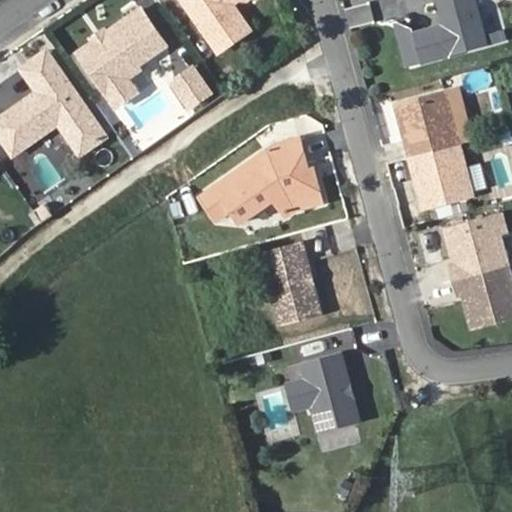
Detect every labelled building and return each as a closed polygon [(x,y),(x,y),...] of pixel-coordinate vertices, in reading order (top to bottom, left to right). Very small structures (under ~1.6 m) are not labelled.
[(184,0),(220,51),(251,30),(232,4),(237,0),(184,0)] [(473,0),(433,0),(437,13),(443,11),(447,23),(440,25),(411,32),(419,62),(485,45),(473,0)] [(142,9),(105,35),(108,39),(103,42),(97,41),(80,52),(107,92),(128,78),(141,69),(138,65),(167,45),(142,9)] [(437,13),(440,25),(447,23),(443,11),(437,13)] [(103,31),(94,37),(97,41),(103,42),(108,39),(105,35),(103,31)] [(23,68),(40,91),(64,75),(48,51),(23,68)] [(194,68),(174,82),(191,107),(211,93),(194,68)] [(40,91),(0,118),(0,133),(14,154),(60,122),(81,154),(107,136),(64,75),(40,91)] [(128,78),(107,92),(117,107),(138,92),(128,78)] [(444,93),(395,106),(397,114),(401,113),(403,119),(399,120),(419,194),(423,192),(425,199),(421,200),(423,207),(472,194),(444,93)] [(306,170),(312,169),(304,136),(279,143),(203,196),(219,219),(234,210),(242,223),(277,199),(287,214),(297,207),(298,208),(325,201),(319,178),(309,181),(306,170)] [(312,169),(306,170),(309,181),(319,178),(317,167),(312,169)] [(501,211),(444,227),(454,263),(449,264),(458,295),(462,293),(472,329),(511,317),(511,278),(500,234),(507,232),(501,211)] [(303,240),(262,252),(281,324),(323,313),(303,240)] [(351,384),(342,351),(303,361),(322,432),(361,421),(355,396),(350,394),(349,388),(351,384)]
